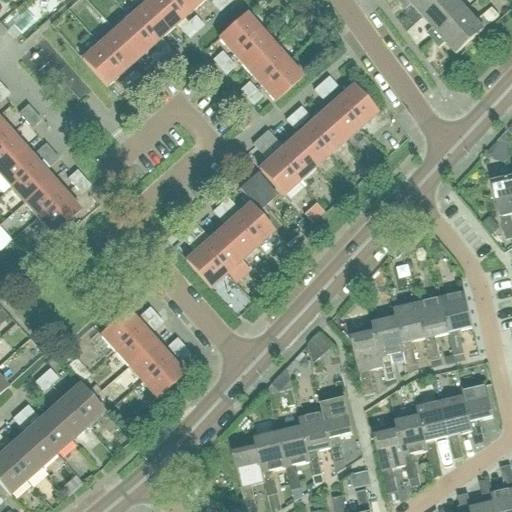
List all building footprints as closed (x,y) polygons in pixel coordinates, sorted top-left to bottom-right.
[(165,0),(149,0),(143,6),(168,34),(183,20),(165,0)] [(165,0),(183,20),(198,7),(192,0),(165,0)] [(225,7),(219,0),(215,0),(211,4),(218,13),(225,7)] [(411,6),(421,17),(440,0),(402,0),(398,4),(405,11),(411,6)] [(426,34),(432,41),(466,11),(456,0),(440,0),(421,17),(432,30),(426,34)] [(143,6),(128,19),(153,47),(168,34),(143,6)] [(482,17),(489,25),(498,17),(491,9),(482,17)] [(466,11),(432,41),(438,48),(444,43),(455,56),(483,31),(466,11)] [(217,41),(232,57),(259,33),(245,17),(217,41)] [(194,18),(187,25),(195,33),(202,27),(194,18)] [(128,19),(113,33),(138,61),(153,47),(128,19)] [(187,25),(180,31),(188,39),(195,33),(187,25)] [(113,33),(98,46),(122,74),(138,61),(113,33)] [(232,57),(245,72),(272,48),(259,33),(232,57)] [(163,45),(156,51),(164,60),(171,54),(163,45)] [(122,74),(98,46),(82,60),(106,88),(122,74)] [(245,72),(259,87),(286,63),(272,48),(245,72)] [(164,60),(156,51),(149,57),(157,66),(164,60)] [(212,61),(218,69),(227,61),(221,53),(212,61)] [(227,61),(218,69),(224,76),(233,68),(227,61)] [(259,87),(273,103),(300,79),(286,63),(259,87)] [(133,72),(126,78),(134,87),(141,81),(133,72)] [(134,87),(126,78),(119,85),(127,94),(134,87)] [(327,78),(320,85),(328,95),(336,88),(327,78)] [(239,92),(245,99),(254,91),(248,84),(239,92)] [(328,95),(320,85),(313,92),(321,101),(328,95)] [(350,87),(334,101),(359,129),(375,115),(350,87)] [(254,91),(245,99),(252,106),(261,98),(254,91)] [(334,101),(319,115),(344,142),(359,129),(334,101)] [(18,115),(24,122),(33,114),(27,107),(18,115)] [(299,108),(292,115),(300,124),(307,117),(299,108)] [(33,114),(24,122),(31,129),(40,122),(33,114)] [(300,124),(292,115),(285,122),(292,131),(300,124)] [(319,115),(304,129),(329,156),(344,142),(319,115)] [(0,143),(10,135),(0,124),(0,143)] [(304,129),(289,142),(314,170),(329,156),(304,129)] [(266,133),(259,139),(267,148),(274,142),(266,133)] [(0,143),(0,171),(23,150),(10,135),(0,143)] [(267,148),(259,139),(252,145),(260,155),(267,148)] [(289,142),(274,156),(299,183),(314,170),(289,142)] [(35,155),(42,161),(51,153),(45,146),(35,155)] [(0,171),(0,179),(9,190),(37,166),(23,150),(0,171)] [(51,153),(42,161),(49,169),(58,161),(51,153)] [(274,156),(258,170),(283,197),(299,183),(274,156)] [(9,190),(23,205),(50,181),(37,166),(9,190)] [(67,181),(73,188),(83,179),(77,172),(67,181)] [(276,197),(256,174),(238,190),(258,212),(276,197)] [(83,179),(73,188),(80,196),(90,187),(83,179)] [(511,179),(492,184),(506,242),(511,240),(511,224),(510,217),(511,216),(511,179)] [(23,205),(36,221),(64,196),(50,181),(23,205)] [(64,196),(36,221),(51,237),(78,212),(64,196)] [(226,200),(219,207),(227,216),(234,209),(226,200)] [(227,216),(219,207),(212,213),(220,223),(227,216)] [(247,207),(231,221),(256,248),(272,234),(258,219),(247,207)] [(231,221),(216,234),(241,261),(256,248),(231,221)] [(193,224),(186,231),(194,240),(201,234),(193,224)] [(194,240),(186,231),(179,237),(187,247),(194,240)] [(216,234),(202,248),(226,275),(241,261),(216,234)] [(105,265),(121,254),(114,245),(98,256),(105,265)] [(226,275),(202,248),(186,262),(210,289),(226,275)] [(464,294),(441,300),(449,336),(454,358),(464,356),(459,334),(473,330),(464,294)] [(441,300),(417,305),(426,341),(425,341),(430,364),(441,361),(436,339),(449,336),(441,300)] [(417,305),(393,311),(395,319),(396,319),(404,355),(404,356),(407,369),(417,367),(412,345),(425,341),(426,341),(417,305)] [(139,318),(146,325),(155,317),(149,310),(139,318)] [(99,338),(114,354),(141,329),(127,313),(99,338)] [(155,317),(146,325),(152,333),(162,325),(155,317)] [(395,319),(372,325),(374,334),(375,333),(383,370),(382,370),(386,383),(396,381),(391,359),(404,356),(404,355),(396,319),(395,319)] [(114,354),(127,369),(155,344),(141,329),(114,354)] [(374,334),(351,339),(353,349),(364,398),(375,395),(369,373),(382,370),(383,370),(375,333),(374,334)] [(167,349),(173,355),(182,347),(176,340),(167,349)] [(127,369),(141,384),(168,359),(155,344),(127,369)] [(182,347),(173,355),(180,363),(189,355),(182,347)] [(168,359),(141,384),(155,400),(183,375),(168,359)] [(49,371),(41,378),(49,387),(57,380),(49,371)] [(49,387),(41,378),(34,384),(42,393),(49,387)] [(485,384),(461,390),(463,398),(472,434),(471,434),(475,448),(485,445),(479,423),(494,420),(485,384)] [(78,387),(62,401),(87,429),(103,414),(78,387)] [(463,398),(440,403),(449,439),(448,440),(453,462),(463,460),(458,437),(471,434),(472,434),(463,398)] [(344,400),(320,406),(322,415),(323,415),(331,450),(331,451),(334,464),(344,462),(339,440),(353,436),(344,400)] [(62,401),(47,415),(72,442),(87,429),(62,401)] [(440,403),(416,409),(418,418),(419,417),(428,453),(427,454),(430,467),(440,465),(435,443),(448,440),(449,439),(440,403)] [(27,407),(19,414),(27,423),(35,417),(27,407)] [(27,423),(19,414),(12,421),(20,430),(27,423)] [(47,415),(32,428),(56,456),(72,442),(47,415)] [(322,415),(299,420),(301,429),(310,465),(309,465),(312,479),(322,476),(317,454),(331,451),(331,450),(323,415),(322,415)] [(418,418),(395,423),(397,432),(398,432),(406,468),(405,468),(408,482),(418,479),(413,457),(427,454),(428,453),(419,417),(418,418)] [(32,428),(17,442),(41,469),(56,456),(32,428)] [(301,429),(278,434),(286,470),(291,493),(301,490),(296,468),(309,465),(310,465),(301,429)] [(397,432),(374,437),(387,496),(397,494),(392,471),(405,468),(406,468),(398,432),(397,432)] [(278,434),(254,440),(256,449),(257,449),(265,485),(268,498),(278,496),(272,474),(286,470),(278,434)] [(17,442),(1,455),(26,483),(41,469),(17,442)] [(256,449),(233,454),(246,511),(250,511),(257,510),(252,488),(265,485),(257,449),(256,449)] [(26,483),(1,455),(0,456),(0,485),(10,497),(26,483)] [(492,495),(495,511),(511,511),(511,474),(510,468),(500,470),(505,492),(492,495)] [(471,509),(470,509),(470,511),(495,511),(492,495),(489,482),(479,484),(484,506),(471,509)] [(370,511),(366,492),(356,495),(359,511),(370,511)] [(460,511),(470,511),(470,509),(471,509),(468,496),(457,498),(460,511)] [(345,511),(343,498),(333,501),(335,511),(345,511)]
